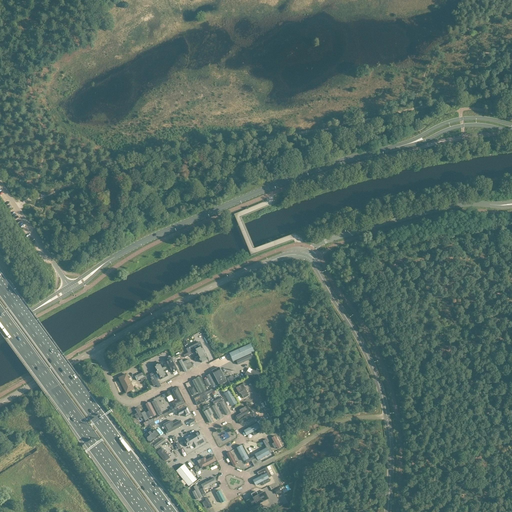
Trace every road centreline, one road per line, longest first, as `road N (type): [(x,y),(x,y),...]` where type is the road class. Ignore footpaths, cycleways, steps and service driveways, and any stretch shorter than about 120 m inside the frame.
road 1 (track): [(413,108),(123,162),(79,178)]
road 2 (tertiary): [(97,269),(229,203),(413,141)]
road 3 (motorway): [(166,511),(0,286)]
road 4 (motorway): [(0,314),(146,511)]
road 5 (unclassified): [(95,348),(211,286),(282,256),(306,256)]
road 6 (unclassified): [(306,256),(318,243),(446,206),(504,204)]
road 7 (unclassified): [(388,416),(371,363),(306,256)]
road 8 (unclassified): [(246,475),(340,421),(388,416)]
road 9 (unclassified): [(68,285),(0,182)]
road 10 (unclassified): [(180,381),(127,404),(95,348)]
